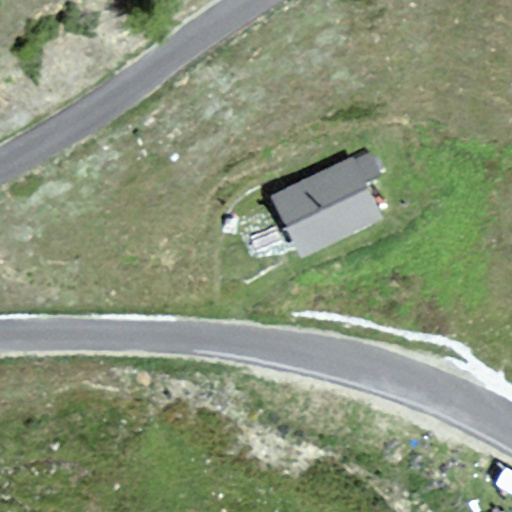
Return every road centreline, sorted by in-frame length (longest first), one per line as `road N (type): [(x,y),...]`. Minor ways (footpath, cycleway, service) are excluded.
road 1 (residential): [(511,400),(369,351),(214,322),(0,326)]
road 2 (residential): [(0,142),(229,0)]
